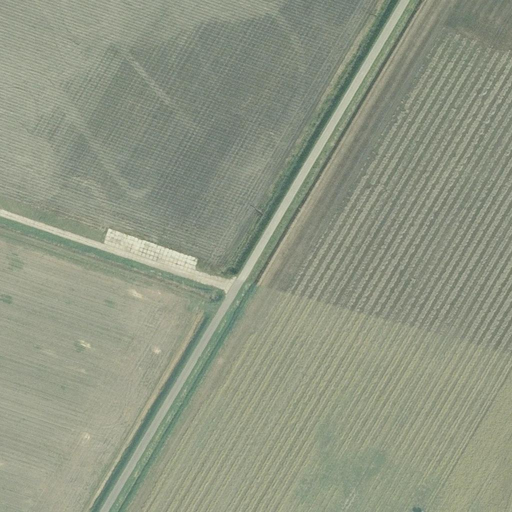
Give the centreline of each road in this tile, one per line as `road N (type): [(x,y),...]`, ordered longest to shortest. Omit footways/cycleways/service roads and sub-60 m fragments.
road 1 (unclassified): [(105,511),(403,0)]
road 2 (track): [(0,213),(232,293)]
